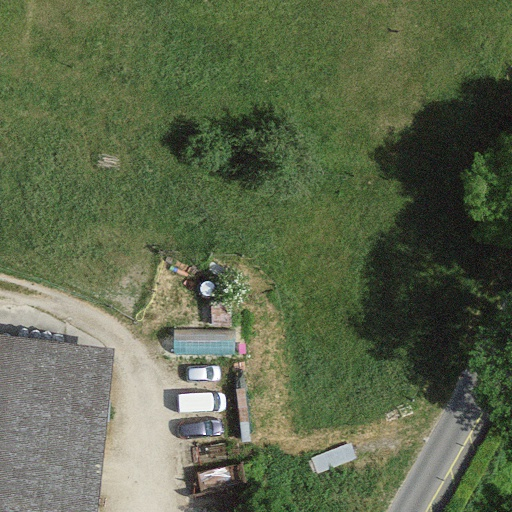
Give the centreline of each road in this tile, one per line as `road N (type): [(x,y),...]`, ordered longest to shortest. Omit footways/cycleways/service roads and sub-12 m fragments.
road 1 (track): [(182,511),(140,370),(65,304),(0,285)]
road 2 (residential): [(408,511),(511,328)]
